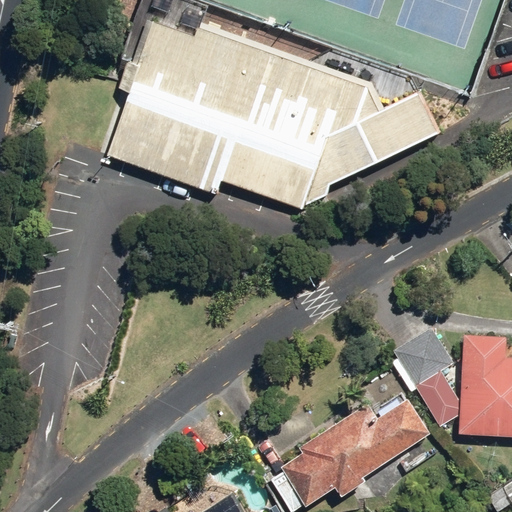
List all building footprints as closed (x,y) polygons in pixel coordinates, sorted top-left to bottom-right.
[(273,199),(303,209),(304,206),(326,196),(330,185),(437,135),(418,94),(379,112),(367,88),(197,28),(194,36),(154,22),(138,67),(128,63),(118,90),(128,94),(106,155),(215,194),(220,180),(273,199)] [(511,360),(505,360),(506,340),(464,338),(461,408),(441,375),(454,367),(432,331),(394,354),(399,363),(392,367),(407,391),(414,387),(415,390),(420,387),(446,429),(461,419),(460,437),(511,439),(511,360)] [(272,485),(290,511),(297,511),(305,507),(306,508),(336,489),(342,498),(366,483),(364,480),(431,436),(407,401),(377,421),(368,406),(300,452),(303,456),(282,471),(285,476),(272,485)] [(400,460),(406,468),(414,462),(408,454),(400,460)] [(511,485),(489,500),(497,511),(500,511),(511,505),(511,485)] [(243,511),(232,497),(209,511),(166,511),(165,510),(162,511),(243,511)]
